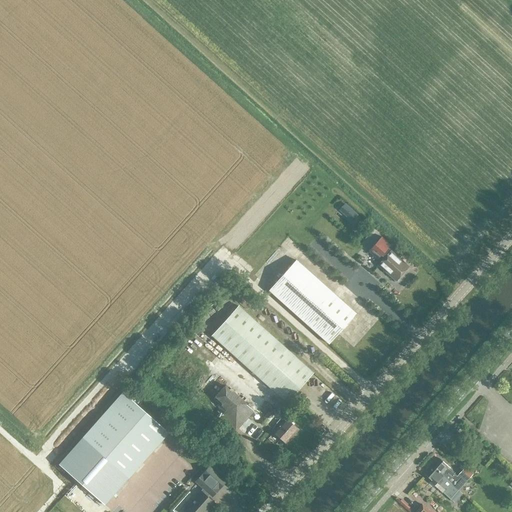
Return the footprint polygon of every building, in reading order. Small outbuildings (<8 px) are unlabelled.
[(352,221),(359,214),(345,203),(339,210),(352,221)] [(397,280),(409,266),(389,247),(391,244),(382,237),(371,249),(383,259),(379,265),(397,280)] [(330,343),(356,313),(296,260),(269,290),(330,343)] [(288,402),(314,372),(239,306),(212,336),(288,402)] [(218,379),(200,399),(236,431),(254,411),(246,404),(225,385),(218,379)] [(83,438),(59,464),(105,505),(128,478),(169,433),(124,392),(83,438)] [(268,424),(279,412),(273,407),(262,419),(268,424)] [(287,444),(299,429),(287,418),(286,419),(283,415),(277,422),(278,423),(273,429),(274,431),(273,432),(287,444)] [(214,447),(225,435),(217,428),(206,440),(214,447)] [(439,458),(432,466),(459,489),(466,481),(472,474),(465,467),(457,475),(450,469),(451,468),(439,458)] [(459,489),(432,466),(425,474),(436,484),(438,482),(444,488),(441,492),(450,500),(458,490),(459,489)] [(204,489),(184,510),(186,511),(206,511),(208,510),(209,511),(215,504),(207,497),(208,495),(211,498),(225,482),(209,467),(196,481),(204,489)]
